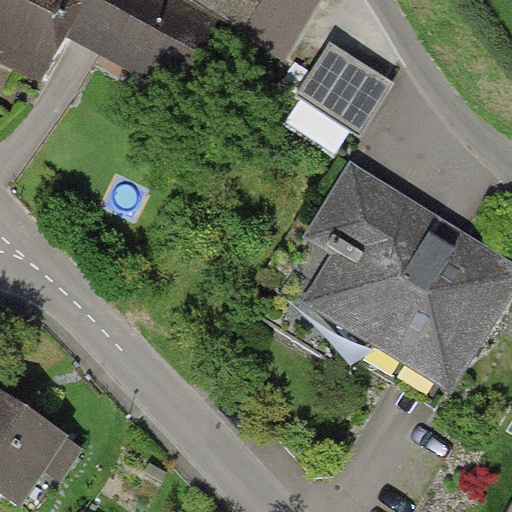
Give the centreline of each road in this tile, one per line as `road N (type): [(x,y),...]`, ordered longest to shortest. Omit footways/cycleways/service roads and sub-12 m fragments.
road 1 (residential): [(0,241),(93,318),(271,511)]
road 2 (residential): [(383,0),(453,107),(511,160)]
road 3 (residential): [(0,165),(46,115),(109,0)]
